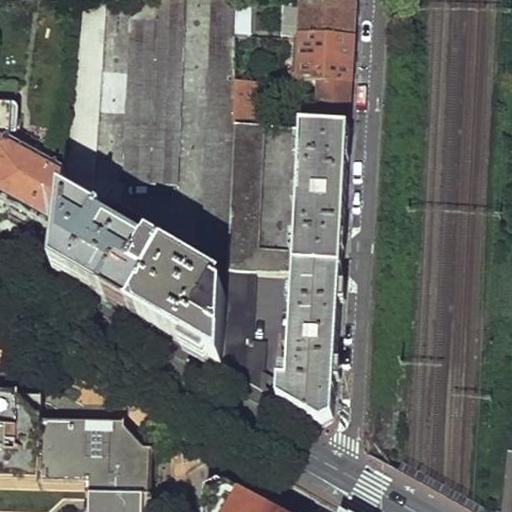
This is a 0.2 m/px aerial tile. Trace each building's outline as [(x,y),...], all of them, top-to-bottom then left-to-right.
[(60,231),(56,270),(107,299),(142,319),(147,217),(120,201),(110,219),(93,210),(108,1),(88,0),(85,0),(67,167),(60,231)] [(147,217),(142,319),(169,335),(228,368),(232,269),(239,124),(238,113),(238,77),(236,32),(235,0),(212,0),(204,274),(167,254),(164,259),(151,252),(164,227),(147,217)] [(157,0),(157,3),(149,180),(179,181),(185,0),(157,0)] [(235,0),(236,32),(250,33),(250,0),(235,0)] [(304,1),(303,36),(358,38),(359,4),(304,1)] [(134,2),(126,180),(149,180),(157,3),(134,2)] [(303,36),(300,81),(321,82),(356,84),(358,38),(303,36)] [(238,113),(239,124),(254,125),(258,79),(238,77),(238,113)] [(321,82),(318,129),(352,131),(356,84),(321,82)] [(14,102),(0,100),(0,198),(60,231),(67,167),(12,138),(14,102)] [(239,124),(232,269),(258,270),(298,273),(298,268),(344,270),(352,131),(318,129),(306,128),(299,251),(259,250),(265,126),(254,125),(239,124)] [(283,381),(282,399),(329,426),(336,418),(344,270),(298,268),(298,273),(294,336),(287,336),(286,349),(293,349),(292,382),(283,381)] [(232,269),(228,368),(252,370),(258,270),(232,269)] [(267,342),(254,342),(252,370),(228,368),(265,389),(267,342)] [(0,492),(89,494),(89,502),(94,502),(93,511),(144,511),(145,501),(154,501),(155,454),(148,454),(146,447),(135,442),(126,434),(127,427),(45,425),(45,402),(0,401),(0,492)] [(206,492),(205,511),(267,511),(220,486),(206,492)]
